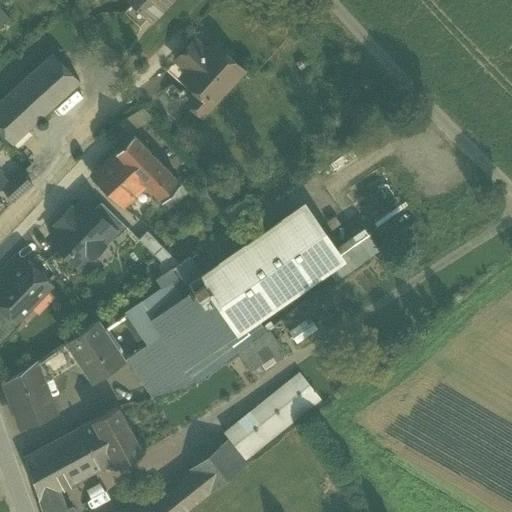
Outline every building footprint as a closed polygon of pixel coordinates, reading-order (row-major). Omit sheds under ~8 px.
[(124,0),(129,5),(143,18),(145,16),(161,0),(124,0)] [(143,18),(129,5),(121,13),(137,28),(147,19),(145,16),(143,18)] [(0,25),(9,16),(0,7),(0,25)] [(182,77),(205,52),(193,41),(170,66),(182,77)] [(205,52),(182,77),(197,92),(188,102),(201,114),(239,71),(211,45),(205,52)] [(51,53),(0,100),(0,131),(11,143),(78,81),(51,53)] [(141,106),(121,119),(131,135),(152,121),(141,106)] [(178,184),(131,135),(113,152),(145,185),(160,200),(178,184)] [(145,185),(113,152),(90,174),(122,207),(145,185)] [(2,190),(11,201),(30,184),(21,173),(2,190)] [(185,192),(178,184),(160,200),(168,209),(185,192)] [(91,212),(82,203),(73,212),(71,211),(57,226),(58,227),(49,236),(56,243),(56,252),(61,255),(69,255),(79,265),(110,233),(112,232),(91,212)] [(100,203),(91,212),(112,232),(110,233),(116,238),(125,227),(100,203)] [(300,208),(199,278),(241,347),(259,336),(250,320),(336,260),(300,208)] [(326,225),(331,231),(339,226),(334,219),(326,225)] [(186,239),(173,226),(161,238),(174,251),(186,239)] [(173,263),(153,242),(143,251),(162,271),(173,263)] [(337,257),(347,272),(369,256),(359,242),(337,257)] [(127,356),(124,358),(150,397),(191,385),(235,351),(241,347),(199,278),(188,258),(157,278),(164,288),(123,317),(141,347),(127,356)] [(0,303),(16,319),(48,286),(23,262),(0,284),(0,303)] [(16,319),(0,303),(0,344),(19,324),(16,319)] [(95,320),(65,341),(73,354),(92,382),(123,361),(121,359),(117,353),(95,320)] [(290,338),(300,351),(320,334),(310,322),(290,338)] [(241,347),(235,351),(247,369),(279,347),(268,330),(259,336),(241,347)] [(65,341),(35,360),(41,375),(73,354),(65,341)] [(122,349),(117,353),(121,359),(124,358),(127,356),(122,349)] [(35,360),(1,383),(18,429),(56,414),(41,375),(35,360)] [(298,372),(223,432),(242,457),(318,397),(298,372)] [(140,452),(115,407),(91,420),(112,459),(116,466),(140,452)] [(112,459),(91,420),(23,456),(38,501),(59,489),(112,459)] [(72,511),(70,506),(66,508),(52,511),(182,511),(244,464),(226,441),(178,480),(182,484),(151,508),(140,495),(118,511),(72,511)] [(63,499),(59,489),(38,501),(41,508),(42,511),(52,511),(66,508),(63,499)]
